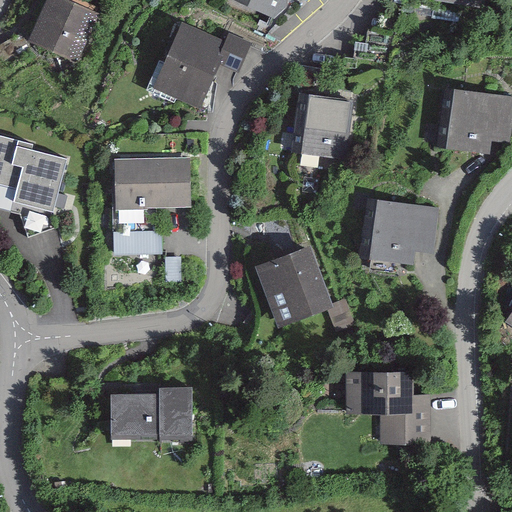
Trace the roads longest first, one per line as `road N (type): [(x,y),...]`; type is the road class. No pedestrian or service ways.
road 1 (residential): [(20,336),(168,323),(210,300),(221,256),(218,187),(228,119),(343,0)]
road 2 (residential): [(475,511),(466,294),(473,253),(511,187)]
road 3 (residential): [(20,336),(8,433),(29,511)]
